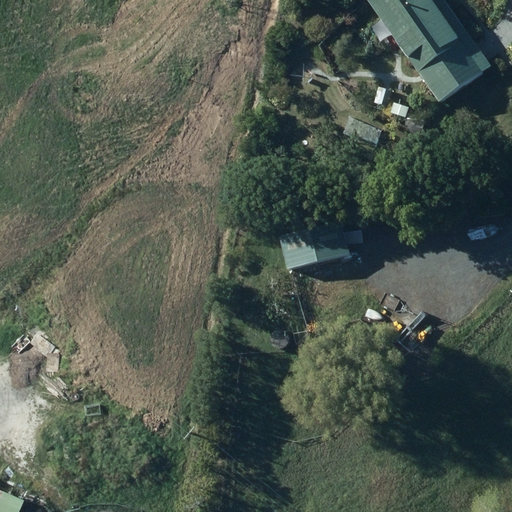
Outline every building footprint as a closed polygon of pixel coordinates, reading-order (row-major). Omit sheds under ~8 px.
[(377,0),(450,100),(500,64),(453,0),(377,0)] [(384,85),(379,101),(391,105),(397,89),(384,85)] [(348,133),(382,144),(388,128),(353,116),(348,133)] [(413,116),(410,129),(428,134),(431,121),(413,116)] [(351,220),(283,238),(291,270),(360,252),(351,220)] [(0,485),(0,511),(26,511),(32,499),(0,485)]
